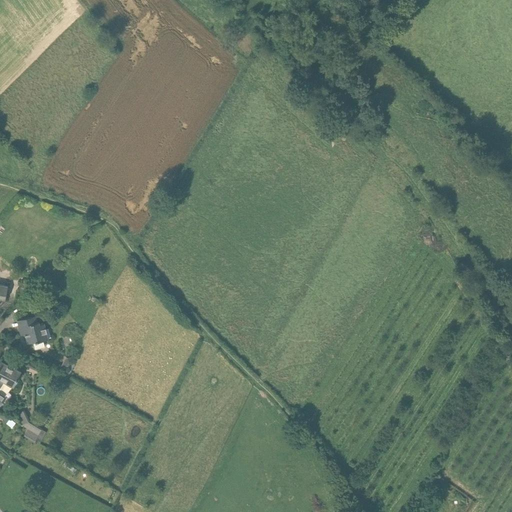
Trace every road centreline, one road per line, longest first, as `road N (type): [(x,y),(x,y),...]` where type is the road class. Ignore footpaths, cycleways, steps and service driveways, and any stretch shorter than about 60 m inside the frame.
road 1 (track): [(350,511),(321,448),(106,220),(0,183)]
road 2 (track): [(458,254),(451,272),(511,376)]
road 3 (track): [(387,148),(458,254)]
